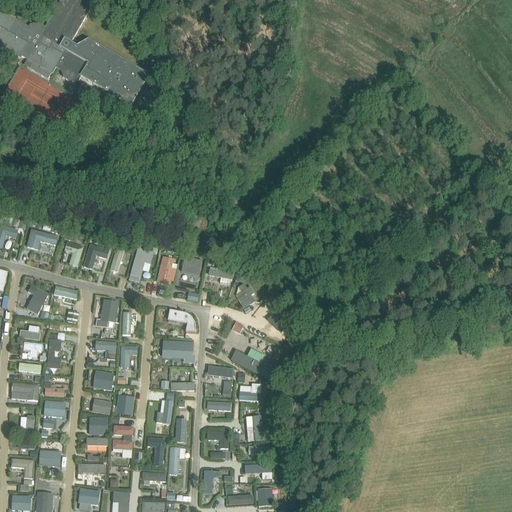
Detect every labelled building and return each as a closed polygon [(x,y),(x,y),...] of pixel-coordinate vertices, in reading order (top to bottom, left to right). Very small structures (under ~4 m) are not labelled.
[(150,76),(88,41),(77,47),(71,43),(96,0),(61,0),(45,27),(38,23),(30,25),(28,28),(0,12),(0,46),(22,59),(22,58),(33,63),(30,70),(48,80),(51,74),(52,75),(56,69),(61,72),(63,78),(72,83),(79,82),(81,78),(131,107),(150,76)] [(10,217),(7,226),(17,228),(19,220),(10,217)] [(19,229),(26,231),(28,222),(22,221),(19,229)] [(1,226),(0,227),(0,249),(3,250),(7,237),(16,240),(19,231),(10,229),(1,226)] [(53,226),(52,233),(58,235),(60,228),(53,226)] [(59,238),(32,231),(28,248),(39,251),(41,242),(57,247),(59,238)] [(66,234),(64,240),(75,243),(76,237),(66,234)] [(106,247),(113,249),(116,242),(108,239),(106,247)] [(141,242),(139,249),(149,252),(151,245),(141,242)] [(68,246),(66,252),(73,254),(70,265),(78,268),(84,248),(68,243),(68,246)] [(90,246),(84,268),(93,270),(97,257),(107,260),(110,252),(90,246)] [(149,252),(139,249),(131,276),(141,279),(145,264),(151,265),(155,253),(149,252)] [(119,277),(123,258),(117,256),(112,275),(119,277)] [(202,262),(185,258),(182,273),(199,276),(202,262)] [(211,269),(210,276),(221,279),(220,284),(230,286),(231,281),(234,281),(235,273),(236,269),(218,265),(217,270),(211,269)] [(163,266),(161,266),(158,279),(157,284),(169,286),(170,282),(170,279),(174,280),(175,276),(171,275),(173,269),(171,268),(163,266)] [(33,286),(35,280),(27,277),(25,284),(33,286)] [(247,289),(244,285),(239,289),(241,293),(250,306),(255,303),(252,297),(255,295),(250,287),(247,289)] [(34,296),(27,310),(38,316),(49,296),(49,295),(32,286),(32,287),(29,292),(28,293),(34,296)] [(54,296),(76,301),(78,293),(56,288),(54,296)] [(200,295),(189,293),(188,301),(198,303),(200,295)] [(272,297),(266,303),(272,309),(278,303),(272,297)] [(119,304),(104,302),(101,321),(97,321),(96,328),(108,330),(109,324),(116,325),(119,304)] [(259,321),(268,310),(261,305),(253,315),(259,321)] [(184,314),(170,311),(168,321),(188,325),(187,330),(196,330),(196,329),(196,328),(196,327),(196,325),(195,324),(195,323),(194,321),(193,320),(193,319),(192,318),(191,317),(190,316),(189,316),(187,315),(186,314),(185,314),(184,314)] [(71,313),(69,325),(76,326),(78,314),(71,313)] [(124,317),(123,339),(125,339),(129,339),(131,339),(132,317),(124,317)] [(244,328),(237,324),(233,332),(240,335),(244,328)] [(290,335),(299,343),(306,335),(297,327),(290,335)] [(19,339),(39,342),(41,335),(21,332),(19,339)] [(61,370),(62,361),(54,360),(54,359),(55,353),(59,353),(61,353),(62,347),(55,347),(56,341),(50,341),(48,369),(61,370)] [(118,344),(97,342),(96,346),(96,351),(108,352),(107,360),(116,361),(118,344)] [(189,365),(195,365),(195,357),(193,357),(194,344),(168,342),(167,359),(190,361),(189,365)] [(30,358),(37,359),(38,353),(42,353),(43,347),(24,344),(23,351),(31,352),(30,358)] [(138,348),(123,348),(122,368),(129,368),(130,355),(138,355),(138,348)] [(237,352),(231,362),(269,382),(277,367),(265,361),(262,366),(237,352)] [(101,361),(89,360),(88,367),(100,369),(101,361)] [(34,375),(41,376),(42,365),(21,363),(21,369),(34,370),(34,375)] [(210,368),(208,377),(213,378),(213,385),(225,386),(225,383),(226,379),(233,380),(234,371),(210,368)] [(114,375),(96,372),(93,389),(111,392),(114,375)] [(225,386),(224,396),(231,397),(233,384),(225,383),(225,386)] [(40,386),(13,384),(12,393),(30,394),(29,402),(39,403),(40,386)] [(45,397),(65,399),(65,390),(56,389),(53,387),(52,387),(52,384),(45,384),(44,390),(46,390),(45,397)] [(171,384),(171,392),(195,392),(195,384),(171,384)] [(251,394),(240,393),(239,402),(260,404),(261,386),(252,386),(251,394)] [(133,417),(135,398),(119,397),(118,407),(117,414),(117,415),(133,417)] [(112,405),(94,401),(92,413),(110,417),(112,405)] [(210,402),(209,409),(227,410),(228,404),(210,402)] [(66,404),(45,403),(44,418),(48,418),(48,422),(44,422),(43,430),(54,430),(54,423),(52,422),(52,421),(52,419),(65,420),(66,404)] [(172,426),(174,404),(165,403),(164,415),(158,414),(156,425),(163,425),(172,426)] [(26,437),(33,437),(35,418),(28,417),(27,420),(26,437)] [(108,420),(99,420),(96,419),(96,430),(89,430),(89,436),(108,437),(108,420)] [(185,444),(187,431),(188,423),(179,421),(176,443),(185,444)] [(113,441),(113,450),(133,451),(133,443),(132,442),(132,437),(133,437),(134,429),(114,428),(113,436),(124,437),(124,442),(113,441)] [(241,432),(242,439),(262,436),(261,429),(241,432)] [(221,450),(230,450),(230,442),(230,433),(208,433),(208,442),(221,442),(221,450)] [(149,439),(148,448),(156,449),(154,467),(163,468),(166,440),(149,439)] [(87,441),(87,450),(109,450),(109,441),(87,441)] [(15,449),(36,451),(37,445),(16,442),(15,449)] [(249,447),(249,455),(269,455),(269,447),(249,447)] [(63,467),(64,452),(42,451),(41,466),(63,467)] [(24,480),(33,480),(34,462),(12,460),(11,468),(25,469),(24,480)] [(265,465),(268,485),(275,484),(272,464),(265,465)] [(178,478),(178,467),(170,467),(170,478),(178,478)] [(204,472),(204,495),(212,495),(213,473),(204,472)] [(167,475),(144,474),(143,482),(167,483),(167,475)] [(267,511),(266,489),(258,490),(259,511),(267,511)] [(80,490),(79,504),(98,507),(100,492),(80,490)] [(118,511),(129,511),(131,494),(114,493),(113,504),(119,505),(118,511)] [(52,511),(54,495),(38,494),(36,511),(52,511)] [(11,508),(32,509),(32,503),(30,503),(31,496),(11,495),(11,508)] [(228,498),(228,506),(254,505),(254,497),(228,498)] [(161,511),(162,511),(166,511),(166,504),(143,503),(143,511),(154,511),(161,511)]
